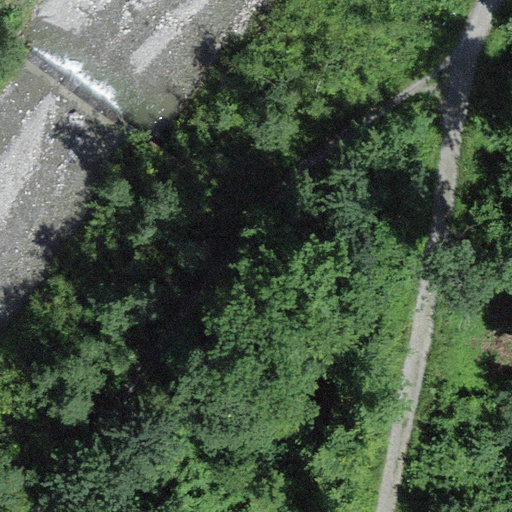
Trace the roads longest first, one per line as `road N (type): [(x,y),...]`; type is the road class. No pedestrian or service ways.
road 1 (track): [(466,35),(249,197),(28,511)]
road 2 (track): [(488,0),(466,35),(449,180),(385,511)]
